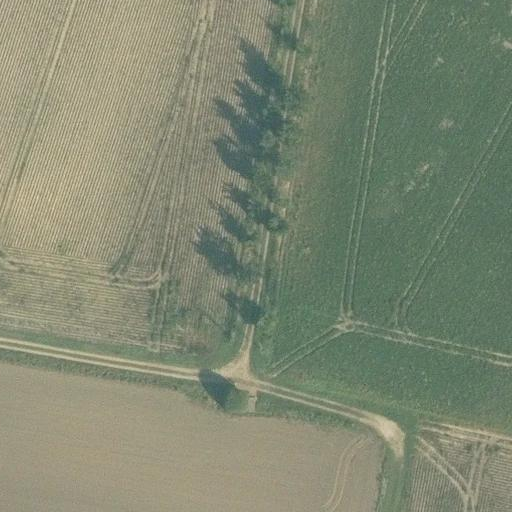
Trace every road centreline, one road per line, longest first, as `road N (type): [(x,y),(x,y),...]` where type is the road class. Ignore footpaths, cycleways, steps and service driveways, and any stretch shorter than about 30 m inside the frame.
road 1 (track): [(233,369),(252,328),(303,0)]
road 2 (track): [(393,511),(402,460),(391,432),(233,369)]
road 3 (track): [(0,343),(204,376),(233,369)]
